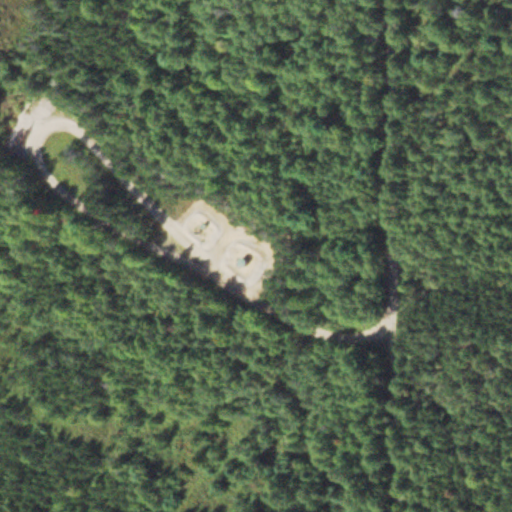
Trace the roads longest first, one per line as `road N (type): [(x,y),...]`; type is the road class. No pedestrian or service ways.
road 1 (track): [(408,511),(403,0)]
road 2 (track): [(406,328),(315,335),(58,196),(28,155)]
